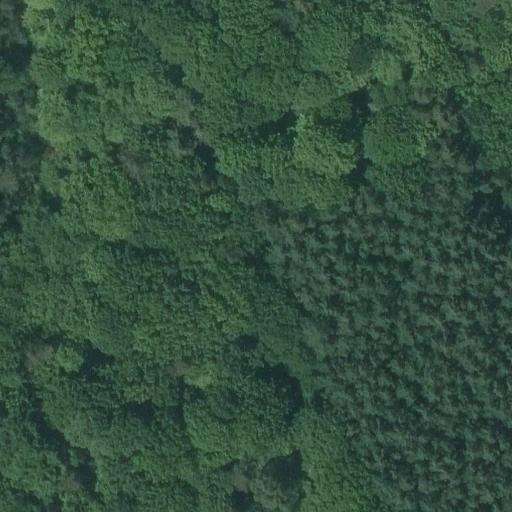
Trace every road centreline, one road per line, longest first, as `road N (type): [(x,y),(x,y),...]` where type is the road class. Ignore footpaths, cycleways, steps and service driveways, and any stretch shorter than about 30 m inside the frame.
road 1 (track): [(258,0),(0,262)]
road 2 (track): [(415,0),(511,246)]
road 3 (track): [(27,232),(40,189),(43,126),(18,0)]
